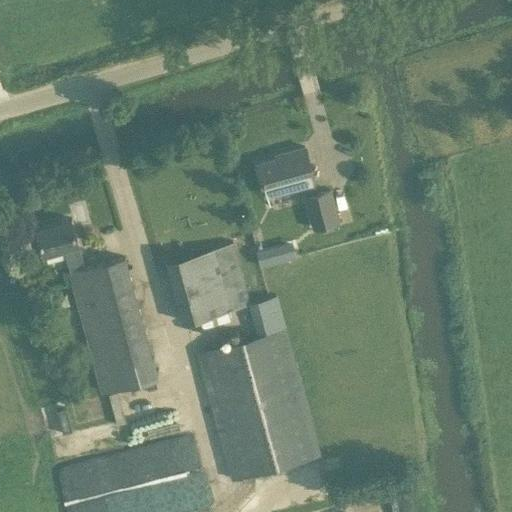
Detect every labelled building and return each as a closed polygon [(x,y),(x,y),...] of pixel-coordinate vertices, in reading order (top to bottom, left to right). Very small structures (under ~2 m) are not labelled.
[(316,193),(314,181),(315,180),(306,147),(282,153),(283,155),(259,162),(267,193),(304,183),(307,195),(306,196),(314,226),(339,220),(331,189),(316,193)] [(36,255),(65,247),(71,273),(103,391),(157,376),(145,331),(125,256),(86,268),(79,244),(73,217),(29,229),(36,255)] [(182,321),(251,303),(234,240),(166,259),(182,321)] [(294,240),(258,249),(262,265),(298,256),(294,240)] [(199,351),(233,478),(320,453),(286,328),(199,351)] [(195,472),(65,500),(67,511),(197,511),(203,511),(195,472)]
